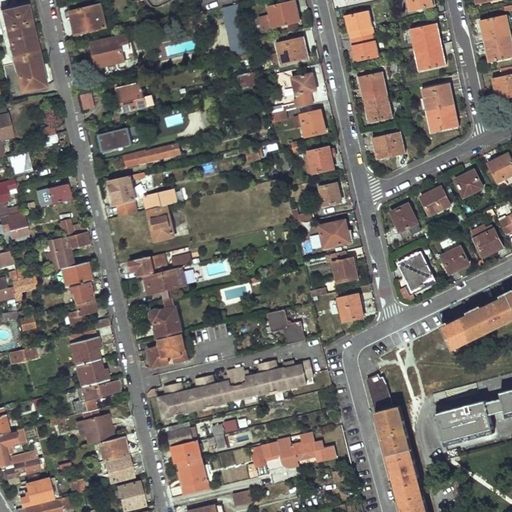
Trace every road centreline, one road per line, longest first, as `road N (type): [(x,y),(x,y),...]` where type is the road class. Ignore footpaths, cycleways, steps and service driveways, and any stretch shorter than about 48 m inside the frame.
road 1 (residential): [(45,0),(165,511)]
road 2 (residential): [(390,511),(352,351),(396,323)]
road 3 (residential): [(318,0),(363,197)]
road 4 (residential): [(453,0),(484,140)]
road 5 (residential): [(363,197),(484,140)]
road 6 (residential): [(363,197),(396,323)]
road 7 (residential): [(396,323),(511,265)]
